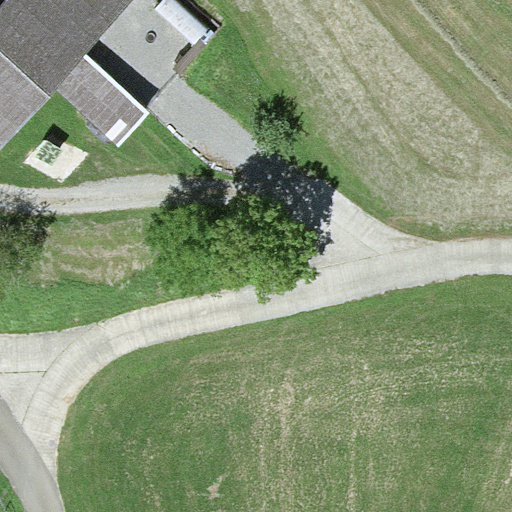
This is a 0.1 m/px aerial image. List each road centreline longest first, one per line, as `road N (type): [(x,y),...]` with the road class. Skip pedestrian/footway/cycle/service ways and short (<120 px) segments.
road 1 (track): [(511,264),(339,281),(194,318),(99,345),(0,400)]
road 2 (track): [(339,281),(311,214),(266,187),(109,202),(0,192)]
